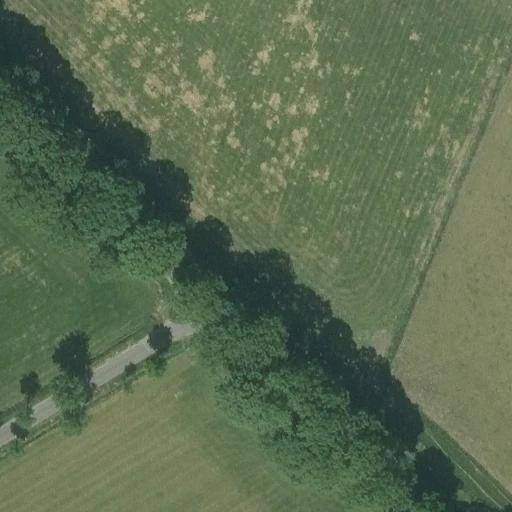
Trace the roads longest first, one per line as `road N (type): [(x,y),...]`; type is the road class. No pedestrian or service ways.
road 1 (unclassified): [(208,312),(0,104)]
road 2 (unclassified): [(414,511),(208,312)]
road 3 (unclassified): [(0,439),(208,312)]
